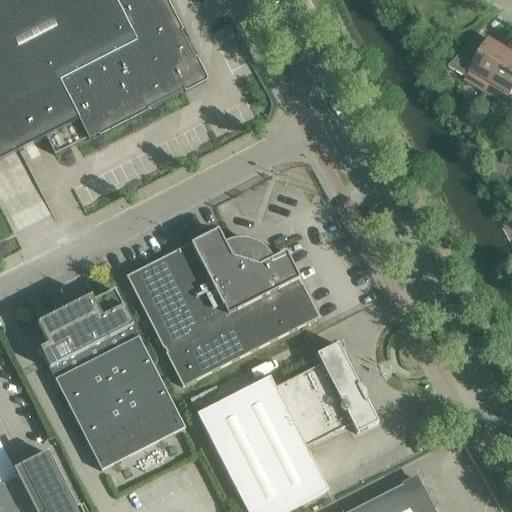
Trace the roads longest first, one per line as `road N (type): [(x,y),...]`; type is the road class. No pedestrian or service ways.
road 1 (unclassified): [(0,286),(334,119)]
road 2 (tertiary): [(511,438),(334,119)]
road 3 (unknown): [(0,299),(114,511)]
road 4 (tertiary): [(334,119),(268,0)]
